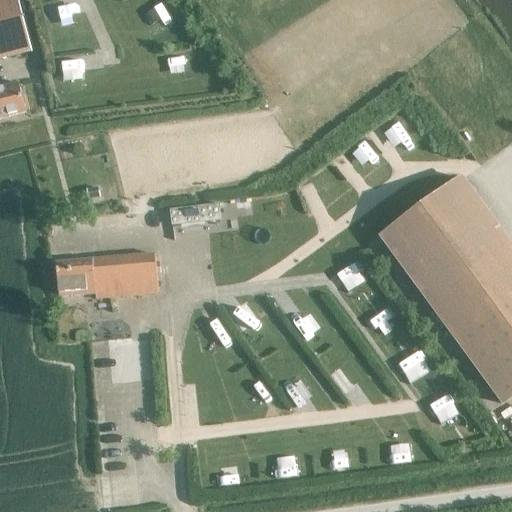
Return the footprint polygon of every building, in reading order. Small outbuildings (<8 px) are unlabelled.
[(18,0),(0,0),(0,59),(32,52),(18,0)] [(0,88),(0,119),(25,113),(17,84),(0,88)] [(511,246),(462,179),(381,238),(502,404),(511,396),(511,246)] [(220,206),(170,212),(172,228),(222,222),(220,206)] [(94,301),(159,296),(156,257),(57,264),(60,298),(94,295),(94,301)]
